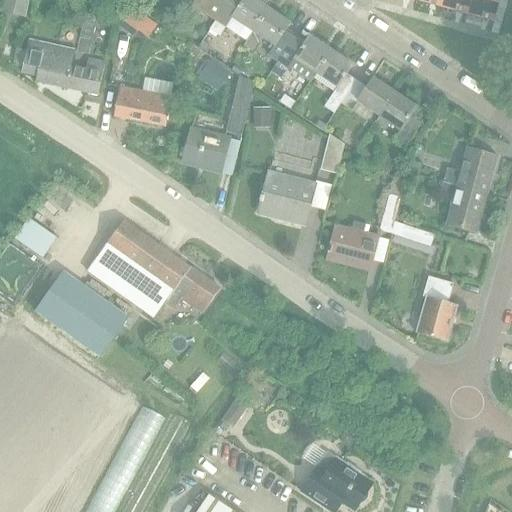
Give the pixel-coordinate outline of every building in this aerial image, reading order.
[(195,0),(199,11),(213,21),(227,0),(195,0)] [(234,0),(227,0),(213,21),(224,28),(230,19),(251,33),(267,9),(252,0),(240,0),(239,3),(234,0)] [(442,0),(440,7),(465,14),(466,14),(470,0),(442,0)] [(470,0),(466,14),(492,21),(493,22),(499,0),(470,0)] [(156,26),(131,8),(119,26),(133,36),(137,30),(148,38),(156,26)] [(276,62),(292,39),(283,33),(289,24),(267,9),(251,33),(242,46),(251,51),(260,38),(272,46),(266,55),(276,62)] [(88,55),(95,22),(83,19),(76,53),(88,55)] [(292,39),(276,62),(270,72),(280,79),(293,60),(313,74),(329,50),(307,36),(302,45),(292,39)] [(95,96),(104,63),(85,59),(83,70),(69,67),(72,52),(27,42),(20,73),(35,76),(34,81),(95,96)] [(339,104),(354,81),(344,74),(350,65),(329,50),(313,74),(334,87),(321,106),(332,114),(339,104)] [(242,126),(252,86),(238,76),(227,122),(242,126)] [(377,116),(392,93),(371,79),(365,88),(354,81),(339,104),(350,111),(356,102),(377,116)] [(163,127),(169,98),(119,87),(113,117),(163,127)] [(392,93),(377,116),(398,130),(392,139),(404,147),(419,124),(409,117),(415,108),(392,93)] [(219,173),(228,140),(190,129),(181,162),(219,173)] [(335,173),(341,147),(328,137),(320,169),(335,173)] [(442,183),(456,187),(486,195),(496,156),(466,148),(460,173),(446,170),(442,183)] [(302,225),(313,186),(267,173),(257,208),(274,212),(273,218),(302,225)] [(486,195),(456,187),(445,226),(475,234),(486,195)] [(391,229),(399,199),(386,195),(378,226),(391,229)] [(201,313),(218,290),(122,221),(86,270),(153,319),(166,301),(173,306),(179,297),(201,313)] [(367,272),(376,238),(334,226),(326,255),(343,259),(342,265),(367,272)] [(62,271),(34,311),(100,358),(128,318),(62,271)] [(446,344),(456,307),(447,304),(452,284),(427,277),(422,297),(425,298),(415,335),(446,344)] [(347,464),(345,466),(336,459),(330,468),(321,462),(301,492),(323,507),(330,495),(353,511),(358,503),(361,502),(364,500),(366,498),(367,494),(366,491),(372,483),(359,475),(360,472),(347,464)] [(231,511),(206,496),(195,511),(231,511)]
